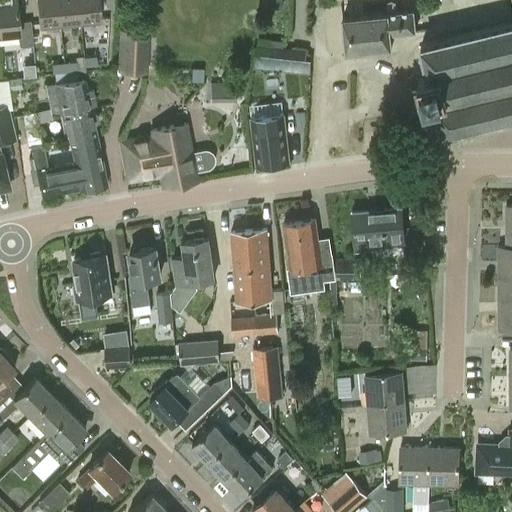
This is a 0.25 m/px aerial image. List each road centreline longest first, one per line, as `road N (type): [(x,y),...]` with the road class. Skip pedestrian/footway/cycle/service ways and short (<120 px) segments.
road 1 (residential): [(9,232),(318,176),(458,163)]
road 2 (residential): [(207,511),(28,324),(9,232)]
road 3 (residential): [(454,396),(458,163)]
